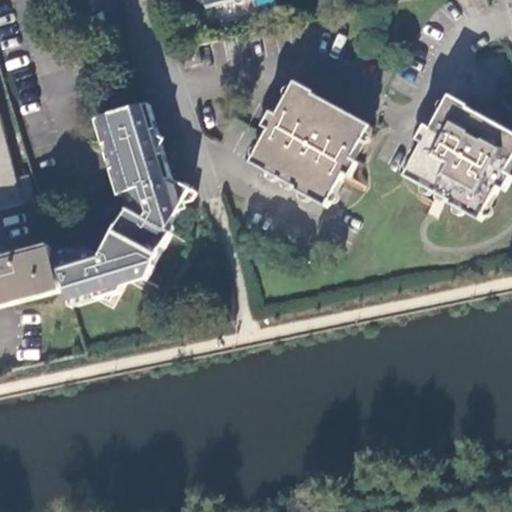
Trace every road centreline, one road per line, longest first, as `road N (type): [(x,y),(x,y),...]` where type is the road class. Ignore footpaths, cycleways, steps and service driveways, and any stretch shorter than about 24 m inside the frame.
road 1 (residential): [(146,0),(197,157)]
road 2 (track): [(371,511),(511,480)]
